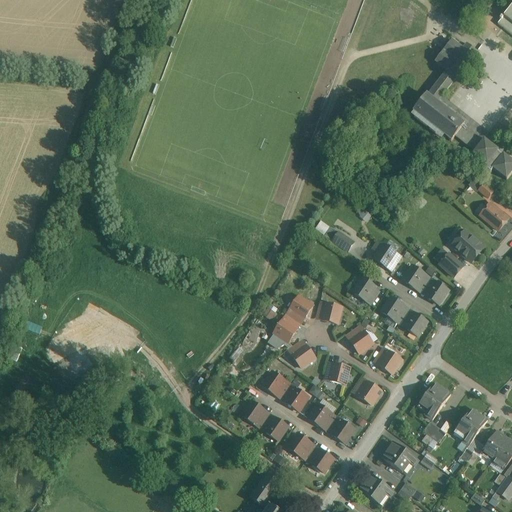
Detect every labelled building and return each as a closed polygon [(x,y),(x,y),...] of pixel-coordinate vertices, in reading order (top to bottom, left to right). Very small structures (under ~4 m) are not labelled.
[(511,6),(503,19),(501,18),(500,20),(501,21),(498,25),(511,35),(511,6)] [(464,125),(437,104),(477,53),(466,45),(460,53),(459,52),(459,53),(451,47),(438,63),(447,70),(427,96),(424,93),(416,103),(419,106),(413,113),(451,142),(455,137),(474,152),(474,153),(473,155),(486,165),(484,168),(491,174),(493,170),(506,181),(511,173),(511,162),(503,155),(502,157),(497,153),(498,152),(484,140),(481,145),(461,129),(464,125)] [(493,193),(484,185),(479,191),(488,199),(493,193)] [(509,220),(490,205),(480,217),(498,232),(509,220)] [(484,249),(464,231),(460,231),(456,235),(456,240),(458,241),(452,247),(471,264),(484,249)] [(354,244),(339,234),(333,243),(348,253),(354,244)] [(402,259),(378,242),(372,250),(378,254),(374,260),(392,273),(402,259)] [(463,268),(449,255),(439,266),(454,279),(463,268)] [(431,277),(435,271),(429,267),(425,273),(431,277)] [(425,277),(412,268),(403,282),(416,291),(422,281),(425,277)] [(430,280),(425,277),(422,281),(427,285),(430,280)] [(375,289),(362,280),(353,294),(366,303),(369,298),(374,290),(375,289)] [(435,283),(430,280),(427,285),(432,288),(435,283)] [(422,281),(416,291),(421,294),(427,285),(422,281)] [(449,292),(435,283),(432,288),(426,297),(439,306),(449,292)] [(432,288),(427,285),(421,294),(426,297),(432,288)] [(379,294),(374,290),(369,298),(374,301),(379,294)] [(313,308),(299,298),(290,312),(295,315),(304,321),(313,308)] [(374,301),(369,298),(366,303),(371,306),(374,301)] [(404,308),(391,299),(381,313),(395,322),(398,317),(404,308)] [(342,309),(326,305),(325,311),(322,322),(338,326),(342,309)] [(404,308),(398,317),(403,320),(409,311),(404,308)] [(325,311),(319,310),(316,320),(322,322),(325,311)] [(409,311),(403,320),(408,324),(414,315),(409,311)] [(295,315),(290,312),(286,317),(291,320),(295,315)] [(304,321),(295,315),(291,320),(300,326),(304,321)] [(427,324),(414,315),(408,324),(405,329),(418,338),(427,324)] [(291,320),(286,317),(283,322),(288,325),(291,320)] [(403,320),(398,317),(395,322),(400,325),(403,320)] [(300,326),(291,320),(288,325),(297,331),(300,326)] [(408,324),(403,320),(400,325),(405,329),(408,324)] [(288,325),(283,322),(274,335),(288,344),(297,331),(288,325)] [(360,327),(355,331),(359,336),(363,332),(360,327)] [(355,331),(346,337),(350,342),(359,336),(355,331)] [(359,336),(350,342),(359,355),(373,345),(363,332),(359,336)] [(302,342),(293,348),(297,353),(306,347),(302,342)] [(297,353),(292,357),(301,370),(315,360),(306,347),(297,353)] [(293,348),(288,352),(292,357),(297,353),(293,348)] [(388,353),(383,349),(380,354),(385,358),(388,353)] [(401,362),(388,353),(385,358),(379,367),(392,376),(401,362)] [(380,354),(374,364),(379,367),(385,358),(380,354)] [(334,366),(328,364),(325,375),(331,376),(334,366)] [(349,370),(334,366),(331,376),(330,382),(345,386),(349,370)] [(285,383),(272,374),(263,388),(276,397),(282,388),(285,383)] [(363,380),(356,389),(361,393),(368,383),(363,380)] [(290,386),(285,383),(282,388),(287,391),(290,386)] [(381,392),(368,383),(361,393),(358,398),(371,406),(381,392)] [(434,385),(420,404),(429,411),(426,416),(433,421),(451,396),(434,385)] [(295,390),(290,386),(287,391),(292,395),(295,390)] [(282,388),(276,397),(281,400),(287,391),(282,388)] [(361,393),(356,389),(353,394),(358,398),(361,393)] [(308,399),(295,390),(292,395),(286,404),(299,413),(308,399)] [(287,391),(281,400),(286,404),(292,395),(287,391)] [(252,403),(242,417),(255,426),(259,421),(265,412),(252,403)] [(331,415),(318,406),(309,420),(322,429),(328,420),(331,415)] [(487,422),(471,411),(457,430),(466,437),(463,442),(470,447),(487,422)] [(265,412),(259,421),(264,425),(270,416),(265,412)] [(331,415),(328,420),(333,423),(336,418),(331,415)] [(270,416),(264,425),(268,428),(275,419),(270,416)] [(341,422),(336,418),(333,423),(338,427),(341,422)] [(363,427),(366,422),(360,418),(356,423),(363,427)] [(288,428),(275,419),(268,428),(265,433),(278,442),(288,428)] [(328,420),(322,429),(327,432),(333,423),(328,420)] [(264,425),(259,421),(255,426),(260,430),(264,425)] [(354,431),(341,422),(338,427),(332,436),(345,445),(354,431)] [(333,423),(327,432),(332,436),(338,427),(333,423)] [(441,431),(430,423),(423,433),(434,440),(441,431)] [(268,428),(264,425),(260,430),(265,433),(268,428)] [(446,435),(441,431),(434,440),(439,444),(446,435)] [(497,433),(481,455),(492,463),(508,441),(497,433)] [(298,435),(288,449),(301,458),(305,454),(311,444),(298,435)] [(511,443),(508,441),(492,463),(503,471),(504,471),(511,459),(511,443)] [(418,461),(394,443),(382,460),(402,474),(408,464),(413,468),(418,461)] [(311,444),(305,454),(309,457),(316,448),(311,444)] [(316,448),(309,457),(314,460),(321,451),(316,448)] [(467,449),(460,459),(466,463),(473,454),(467,449)] [(314,460),(311,465),(324,474),(334,460),(321,451),(314,460)] [(309,457),(305,454),(301,458),(306,462),(309,457)] [(473,454),(466,463),(472,468),(479,458),(473,454)] [(314,460),(309,457),(306,462),(311,465),(314,460)] [(434,465),(425,458),(420,464),(430,471),(434,465)] [(511,459),(504,471),(503,471),(501,473),(507,478),(511,471),(511,459)] [(507,478),(501,473),(494,483),(500,488),(507,478)] [(268,474),(250,499),(265,509),(267,510),(269,507),(267,505),(282,484),(268,474)] [(395,493),(371,476),(359,492),(378,506),(385,497),(390,500),(395,493)] [(500,488),(497,492),(508,501),(511,495),(511,481),(507,478),(500,488)] [(415,492),(405,485),(401,490),(411,497),(415,492)] [(411,497),(401,490),(397,496),(407,503),(411,497)] [(485,501),(475,494),(471,500),(481,507),(485,501)]
